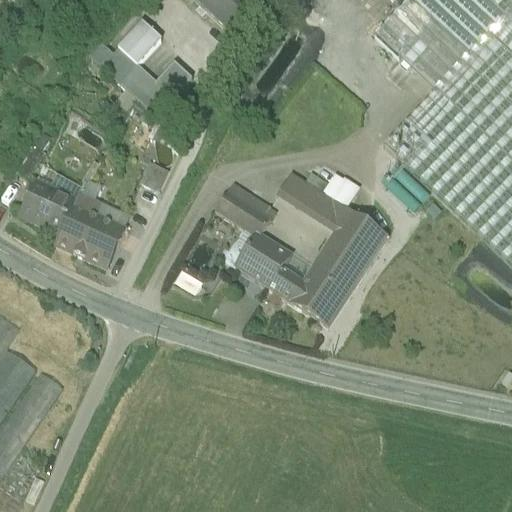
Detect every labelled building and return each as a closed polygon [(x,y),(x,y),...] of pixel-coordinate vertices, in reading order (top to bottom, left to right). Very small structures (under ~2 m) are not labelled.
[(0,0),(0,68),(34,22),(7,0),(0,0)] [(186,0),(233,44),(258,18),(240,2),(240,1),(239,0),(186,0)] [(511,16),(511,0),(402,0),(468,63),(490,39),(511,16)] [(511,16),(490,39),(511,60),(511,16)] [(161,48),(142,30),(118,57),(137,74),(161,48)] [(511,60),(490,39),(468,63),(436,96),(511,168),(511,60)] [(137,74),(118,57),(112,63),(107,58),(100,53),(91,65),(157,125),(173,108),(137,74)] [(511,168),(436,96),(383,152),(511,274),(511,168)] [(184,150),(161,129),(143,166),(149,169),(169,179),(184,150)] [(160,199),(169,179),(149,169),(140,189),(160,199)] [(329,191),(310,179),(304,189),(323,200),(329,191)] [(350,219),(291,181),(279,199),(337,237),(350,219)] [(248,200),(232,190),(226,199),(242,209),(248,200)] [(52,202),(33,193),(19,223),(59,241),(60,241),(75,209),(53,198),(52,202)] [(242,209),(226,199),(214,217),(244,237),(258,246),(270,227),(263,222),(242,209)] [(269,213),(248,200),(242,209),(263,222),(269,213)] [(95,209),(79,201),(75,207),(75,209),(60,241),(59,241),(54,252),(106,276),(124,236),(94,222),(97,215),(95,209)] [(94,222),(124,236),(130,225),(95,209),(97,215),(94,222)] [(337,237),(306,284),(347,309),(389,244),(350,219),(337,237)] [(258,246),(244,237),(238,246),(237,254),(245,258),(236,273),(290,307),(303,289),(284,276),(290,267),(258,246)] [(175,287),(198,298),(203,286),(180,276),(175,287)] [(347,309),(306,284),(303,289),(290,307),(332,333),(347,309)] [(0,359),(16,336),(0,325),(0,359)] [(5,356),(0,364),(0,428),(35,377),(5,356)] [(40,381),(0,439),(0,487),(62,396),(40,381)]
